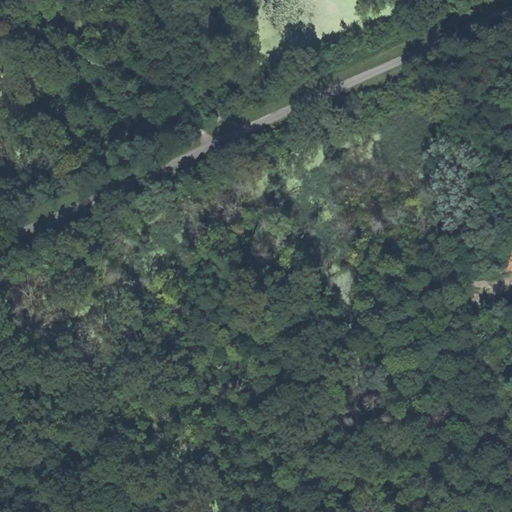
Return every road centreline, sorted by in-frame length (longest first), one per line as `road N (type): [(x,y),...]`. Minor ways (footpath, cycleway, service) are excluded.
road 1 (track): [(0,243),(511,12)]
road 2 (track): [(211,148),(181,102),(152,81),(0,23)]
